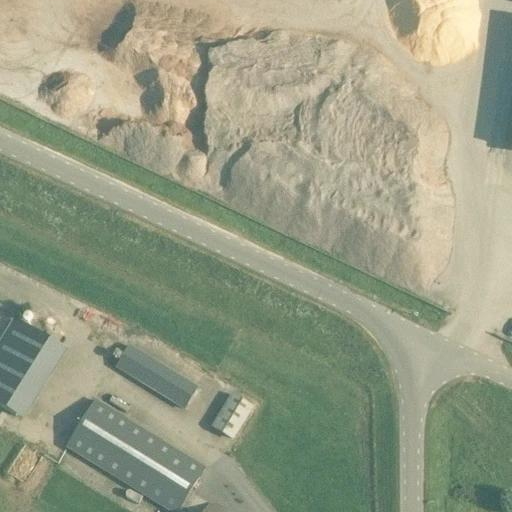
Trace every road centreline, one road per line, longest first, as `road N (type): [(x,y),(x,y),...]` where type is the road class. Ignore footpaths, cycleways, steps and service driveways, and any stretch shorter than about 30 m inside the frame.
road 1 (unclassified): [(415,343),(0,141)]
road 2 (unclassified): [(416,511),(415,343)]
